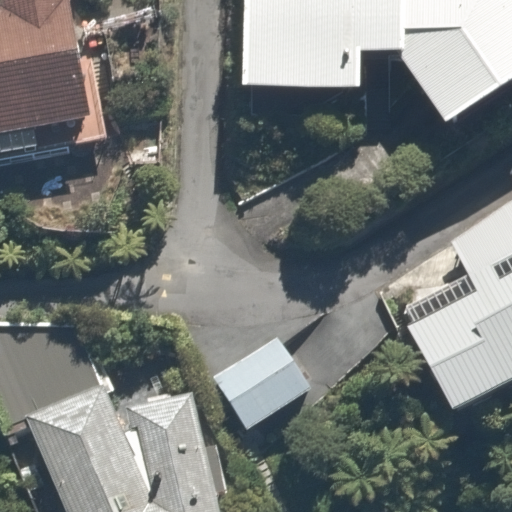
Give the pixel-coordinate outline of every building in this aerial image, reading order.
[(0,0),(0,145),(88,133),(68,0),(0,0)] [(241,0),(237,89),(358,95),(359,57),(400,59),(441,126),(511,83),(511,3),(510,0),(241,0)] [(511,214),(510,211),(438,246),(452,274),(386,305),(445,427),(511,394),(511,214)] [(30,436),(63,511),(223,511),(194,400),(164,406),(159,386),(168,386),(167,369),(90,360),(79,331),(0,327),(0,428),(6,442),(30,436)] [(277,342),(214,382),(248,434),(311,394),(277,342)]
